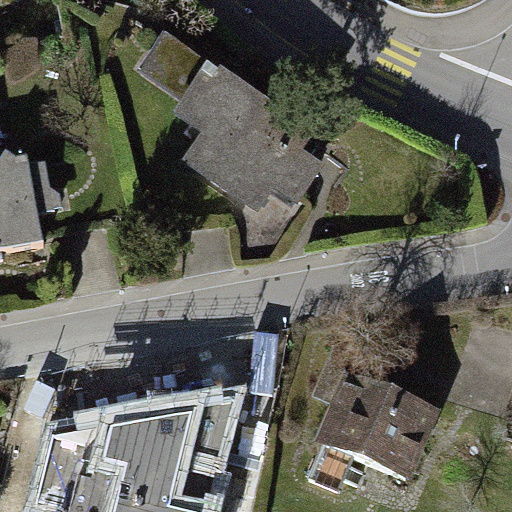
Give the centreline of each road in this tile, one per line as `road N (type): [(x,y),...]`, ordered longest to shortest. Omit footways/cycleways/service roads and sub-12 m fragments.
road 1 (residential): [(511,255),(0,351)]
road 2 (residential): [(276,0),(402,78),(511,121)]
